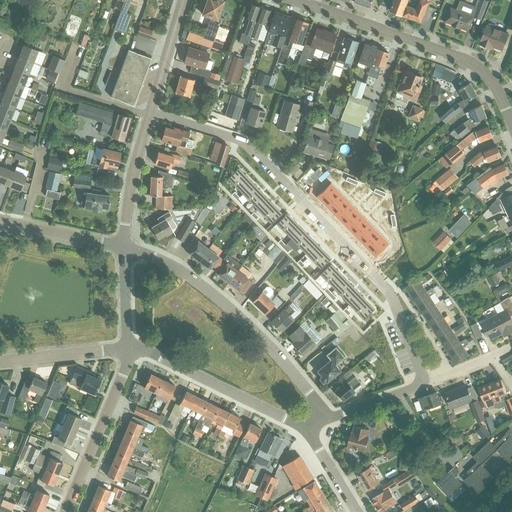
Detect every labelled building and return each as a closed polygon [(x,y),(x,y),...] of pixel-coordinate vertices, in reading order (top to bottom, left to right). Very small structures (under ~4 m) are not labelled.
[(121,8),(113,29),(125,34),(132,15),(126,12),(130,2),(136,4),(137,0),(124,0),(121,8)] [(117,0),(115,6),(121,8),(124,0),(117,0)] [(211,18),(201,46),(213,50),(220,52),(223,44),(215,42),(213,41),(220,20),(217,19),(223,1),(219,0),(207,0),(202,15),(211,18)] [(394,0),(390,10),(391,10),(392,12),(397,14),(399,13),(404,15),(413,18),(420,0),(394,0)] [(420,0),(413,18),(422,21),(426,9),(428,8),(429,4),(428,3),(429,1),(428,1),(428,0),(420,0)] [(450,8),(445,22),(453,25),(453,26),(455,26),(455,25),(458,26),(458,28),(460,29),(460,28),(468,31),(474,17),(481,20),(488,1),(485,0),(478,0),(475,7),(460,1),(456,10),(450,8)] [(250,36),(259,7),(249,4),(245,18),(249,19),(244,33),(242,33),(239,42),(247,44),(248,43),(250,36)] [(270,11),(259,7),(250,36),(257,39),(264,42),(267,32),(269,26),(265,25),(270,11)] [(290,16),(274,11),(269,26),(267,32),(275,34),(272,44),(281,47),(283,43),(284,37),(290,16)] [(285,64),(293,41),(301,44),(308,23),(297,19),(288,45),(283,44),(277,61),(285,64)] [(503,51),(509,34),(494,29),(495,27),(494,25),(490,23),(488,24),(488,26),(486,25),(479,44),(488,48),(489,46),(503,51)] [(137,34),(150,39),(152,31),(140,27),(137,34)] [(299,59),(298,64),(303,66),(305,61),(306,61),(306,59),(310,60),(313,59),(314,55),(316,56),(317,58),(319,58),(321,58),(323,50),(329,52),(335,34),(327,31),(326,32),(316,29),(310,46),(305,44),(299,59)] [(329,59),(324,74),(320,86),(326,88),(330,76),(331,76),(334,66),(342,69),(343,66),(349,69),(358,42),(344,37),(335,61),(329,59)] [(247,45),(241,43),(237,54),(243,56),(247,45)] [(248,43),(247,44),(243,58),(242,60),(249,63),(252,53),(255,45),(248,43)] [(376,51),(377,49),(365,44),(358,62),(371,66),(377,51),(376,51)] [(24,46),(19,57),(33,63),(38,51),(24,46)] [(188,48),(184,63),(191,66),(189,72),(208,78),(210,71),(213,62),(207,60),(209,54),(188,48)] [(383,68),(388,53),(377,49),(376,51),(377,51),(371,66),(368,75),(368,76),(376,79),(380,67),(383,68)] [(133,105),(150,58),(128,50),(110,97),(133,105)] [(53,56),(48,69),(60,74),(65,61),(53,56)] [(242,60),(243,58),(234,56),(226,79),(235,82),(242,60)] [(40,66),(19,57),(14,69),(28,75),(36,77),(40,66)] [(14,69),(10,80),(24,86),(28,75),(14,69)] [(445,69),(441,78),(451,83),(455,73),(445,69)] [(49,70),(45,79),(54,82),(58,74),(49,70)] [(399,86),(397,92),(404,94),(404,95),(416,100),(421,86),(419,85),(422,78),(413,74),(412,71),(408,70),(405,71),(399,86)] [(210,72),(209,78),(218,80),(220,75),(210,72)] [(269,77),(259,73),(255,84),(266,87),(269,77)] [(189,96),(194,80),(180,76),(175,92),(189,96)] [(204,77),(202,84),(217,88),(219,81),(204,77)] [(355,79),(352,87),(363,91),(366,83),(365,83),(355,79)] [(10,80),(5,92),(19,97),(25,100),(30,88),(24,86),(10,80)] [(464,100),(458,104),(441,118),(446,124),(451,120),(463,109),(469,104),(467,101),(477,96),(470,83),(459,89),(464,100)] [(434,84),(432,94),(438,95),(440,85),(434,84)] [(363,91),(352,87),(340,121),(360,128),(361,123),(369,100),(361,97),(363,91)] [(260,127),(265,112),(256,110),(260,98),(254,97),(256,91),(250,89),(247,101),(252,102),(246,123),(260,127)] [(5,92),(0,103),(15,109),(19,97),(5,92)] [(38,101),(45,104),(48,96),(41,94),(38,101)] [(231,95),(225,116),(237,120),(244,99),(231,95)] [(308,116),(312,102),(306,100),(302,114),(308,116)] [(292,132),(300,105),(284,101),(276,127),(292,132)] [(15,109),(0,103),(0,104),(0,116),(10,121),(15,109)] [(100,134),(124,141),(130,118),(79,103),(76,115),(103,123),(100,134)] [(423,110),(412,105),(407,118),(418,122),(423,110)] [(473,117),(464,123),(451,134),(457,141),(462,137),(473,128),(480,123),(479,120),(487,117),(481,105),(470,110),(473,117)] [(334,109),(332,116),(338,118),(340,112),(334,109)] [(10,121),(0,116),(0,129),(5,132),(10,121)] [(336,122),(332,133),(338,135),(341,128),(338,127),(339,123),(336,122)] [(475,130),(445,154),(453,163),(465,154),(461,150),(477,136),(480,142),(493,137),(492,135),(494,134),(492,130),(490,130),(488,126),(476,131),(475,130)] [(173,128),(173,130),(165,127),(161,140),(177,145),(175,152),(184,155),(187,148),(192,149),(194,141),(186,138),(188,132),(173,128)] [(5,132),(0,129),(0,143),(1,144),(1,143),(8,146),(21,152),(23,146),(11,141),(10,141),(3,138),(5,132)] [(311,129),(308,137),(303,151),(317,155),(327,158),(331,145),(327,143),(330,135),(311,129)] [(48,137),(45,148),(51,149),(54,138),(48,137)] [(367,152),(378,155),(382,143),(371,140),(367,152)] [(34,143),(28,141),(25,147),(31,150),(34,143)] [(213,148),(210,159),(216,161),(215,164),(224,166),(227,156),(229,147),(221,144),(220,146),(215,149),(213,148)] [(483,149),(470,160),(474,166),(486,157),(488,162),(501,157),(501,155),(502,154),(501,150),(498,150),(497,146),(484,151),(483,149)] [(121,153),(97,147),(93,164),(102,166),(102,164),(117,167),(121,153)] [(178,163),(180,157),(168,153),(167,154),(158,152),(154,164),(170,168),(172,161),(178,163)] [(63,160),(49,156),(46,169),(60,173),(63,160)] [(477,177),(466,185),(473,192),(483,185),(484,186),(485,187),(496,179),(508,174),(507,172),(509,170),(507,167),(505,167),(504,163),(491,168),(490,166),(477,177)] [(2,167),(0,172),(0,182),(8,186),(14,172),(2,167)] [(239,168),(228,179),(242,194),(253,183),(239,168)] [(440,192),(443,190),(444,191),(459,178),(450,169),(435,181),(433,183),(440,192)] [(151,176),(150,196),(156,196),(161,196),(161,188),(167,188),(171,188),(172,175),(157,170),(157,176),(151,176)] [(178,170),(176,176),(191,181),(193,175),(191,174),(178,170)] [(50,171),(45,189),(57,191),(61,174),(50,171)] [(14,172),(8,186),(21,191),(21,190),(24,181),(26,177),(14,172)] [(92,178),(75,175),(73,187),(90,189),(91,182),(92,178)] [(24,181),(21,190),(26,192),(30,183),(24,181)] [(253,183),(242,194),(257,209),(268,198),(253,183)] [(331,183),(316,197),(326,207),(340,193),(331,183)] [(467,187),(462,191),(466,195),(471,191),(467,187)] [(59,199),(61,192),(46,189),(45,196),(59,199)] [(508,189),(496,198),(497,201),(501,200),(508,216),(511,215),(511,214),(511,194),(511,195),(508,189)] [(216,190),(213,194),(220,198),(222,194),(216,190)] [(108,208),(110,196),(83,192),(82,198),(85,199),(84,208),(92,209),(92,210),(101,211),(101,207),(108,208)] [(340,193),(326,207),(336,217),(350,203),(340,193)] [(268,198),(257,209),(271,224),(283,214),(268,198)] [(350,203),(336,217),(345,227),(360,213),(350,203)] [(159,223),(151,228),(158,239),(165,235),(167,235),(171,233),(171,231),(172,231),(166,222),(172,218),(168,212),(157,219),(159,223)] [(245,213),(242,218),(250,224),(252,220),(245,213)] [(287,213),(276,224),(291,239),(302,228),(287,213)] [(360,213),(345,227),(355,237),(369,223),(360,213)] [(187,235),(195,222),(188,218),(176,238),(183,242),(187,235)] [(504,218),(497,221),(502,230),(508,227),(504,218)] [(369,223),(355,237),(365,247),(379,233),(369,223)] [(457,224),(452,230),(458,235),(464,230),(457,224)] [(302,228),(291,239),(306,254),(317,243),(302,228)] [(444,231),(433,242),(441,250),(450,241),(452,239),(444,231)] [(379,233),(365,247),(375,257),(389,243),(388,243),(379,234),(379,233)] [(390,236),(387,240),(398,252),(401,249),(390,236)] [(193,238),(185,250),(199,261),(207,248),(193,238)] [(269,239),(265,243),(270,249),(275,244),(269,239)] [(317,243),(306,254),(320,269),(332,259),(317,243)] [(207,248),(199,261),(210,269),(212,265),(216,269),(223,260),(207,248)] [(281,250),(272,260),(277,264),(285,255),(281,250)] [(223,260),(216,269),(221,272),(218,275),(229,283),(241,266),(232,258),(227,255),(223,260)] [(499,272),(511,264),(511,255),(495,264),(499,272)] [(286,257),(276,267),(281,271),(291,261),(286,257)] [(331,263),(320,274),(334,290),(346,279),(331,263)] [(241,266),(229,283),(243,294),(252,282),(248,279),(252,274),(241,266)] [(487,278),(491,287),(500,283),(495,274),(487,278)] [(303,277),(298,282),(301,285),(302,284),(306,280),(303,277)] [(420,279),(406,287),(415,300),(428,292),(423,284),(428,282),(427,281),(424,277),(420,280),(420,279)] [(308,279),(302,285),(307,290),(313,285),(308,279)] [(346,279),(334,290),(349,305),(360,294),(346,279)] [(510,293),(507,285),(497,289),(500,297),(510,293)] [(266,287),(262,292),(252,302),(265,314),(272,305),(277,310),(286,301),(278,293),(275,297),(272,294),(273,293),(272,291),(269,287),(266,287)] [(298,288),(289,298),(294,303),(303,293),(298,288)] [(428,292),(415,300),(423,313),(436,305),(431,296),(435,293),(432,289),(428,292)] [(360,294),(349,305),(364,320),(375,309),(360,294)] [(511,315),(511,304),(508,298),(499,303),(504,311),(482,322),(491,339),(503,333),(505,336),(511,332),(511,318),(511,316),(511,315)] [(292,303),(289,306),(289,305),(272,321),(281,331),(293,319),(301,312),(292,303)] [(436,305),(423,313),(431,326),(445,317),(436,305)] [(325,322),(333,332),(347,319),(338,309),(332,314),(325,322)] [(445,317),(431,326),(440,339),(453,330),(445,317)] [(348,320),(333,332),(337,337),(352,325),(348,320)] [(481,331),(477,323),(471,325),(471,326),(474,333),(481,331)] [(320,338),(311,328),(305,333),(300,326),(289,335),(295,342),(293,344),(302,355),(320,338)] [(461,343),(453,330),(440,339),(448,351),(461,343)] [(461,343),(448,351),(457,365),(470,356),(464,347),(469,344),(466,339),(461,343)] [(335,365),(344,357),(335,347),(326,354),(331,360),(317,371),(327,383),(341,371),(335,365)] [(373,352),(365,358),(369,363),(377,356),(373,352)] [(511,355),(502,361),(505,367),(511,362),(511,355)] [(94,394),(100,380),(86,374),(88,371),(77,366),(69,383),(94,394)] [(156,393),(163,380),(151,374),(144,388),(156,393)] [(352,377),(346,381),(342,376),(336,382),(339,386),(334,391),(343,401),(355,391),(360,387),(359,385),(361,383),(355,376),(353,378),(352,377)] [(31,383),(25,380),(18,397),(24,400),(28,389),(37,392),(34,401),(38,403),(46,382),(33,377),(31,383)] [(163,380),(156,393),(168,399),(175,386),(163,380)] [(487,385),(478,389),(482,400),(491,396),(494,404),(496,407),(498,408),(505,405),(509,415),(511,413),(511,396),(511,397),(509,398),(501,380),(487,385)] [(0,403),(2,404),(0,409),(0,410),(9,413),(13,398),(6,395),(6,392),(8,385),(0,383),(0,403)] [(452,408),(471,401),(466,386),(446,393),(452,408)] [(50,389),(47,395),(58,400),(60,394),(50,389)] [(191,408),(197,397),(186,391),(179,405),(175,403),(170,414),(178,418),(184,405),(191,408)] [(423,410),(440,404),(436,393),(419,399),(423,410)] [(45,397),(43,403),(50,406),(52,400),(45,397)] [(208,402),(197,397),(191,408),(198,412),(193,422),(197,424),(208,402)] [(478,422),(485,419),(478,401),(471,404),(478,422)] [(213,419),(218,407),(208,402),(197,424),(196,427),(204,431),(206,432),(213,419)] [(63,425),(76,431),(81,418),(76,416),(78,410),(67,405),(64,411),(68,413),(63,425)] [(144,417),(147,409),(137,405),(133,413),(144,417)] [(230,413),(218,407),(213,419),(218,421),(216,424),(223,427),(230,413)] [(40,408),(38,415),(45,417),(47,411),(40,408)] [(147,409),(144,417),(157,422),(162,425),(166,416),(161,413),(160,415),(147,409)] [(230,413),(223,427),(221,430),(218,435),(222,437),(225,432),(232,436),(233,434),(239,437),(245,425),(239,422),(240,418),(230,413)] [(403,413),(397,416),(403,428),(410,424),(403,413)] [(40,425),(44,418),(39,416),(35,423),(40,425)] [(130,420),(125,431),(138,436),(140,431),(143,432),(144,431),(151,434),(155,426),(132,416),(130,420)] [(0,422),(0,424),(8,426),(9,421),(1,418),(0,422)] [(54,436),(52,442),(63,447),(65,442),(70,444),(76,431),(63,425),(57,423),(55,429),(60,432),(58,438),(54,436)] [(255,442),(262,429),(250,423),(240,444),(245,446),(249,438),(255,442)] [(367,436),(369,430),(354,426),(353,432),(351,431),(348,446),(365,451),(368,436),(367,436)] [(477,432),(484,439),(490,433),(483,426),(477,432)] [(0,433),(8,436),(10,429),(0,427),(0,433)] [(193,433),(201,437),(204,431),(196,427),(193,433)] [(218,435),(221,430),(216,427),(213,433),(211,432),(208,437),(216,441),(218,435)] [(494,446),(493,446),(497,450),(509,462),(511,459),(511,431),(510,429),(506,433),(506,434),(494,446)] [(125,431),(121,442),(133,447),(144,452),(146,453),(148,449),(141,446),(144,439),(138,436),(125,431)] [(476,432),(469,435),(472,444),(479,441),(476,432)] [(257,454),(254,459),(257,461),(260,456),(261,456),(268,460),(271,454),(274,456),(282,440),(274,435),(273,436),(268,433),(260,449),(257,454)] [(181,440),(187,443),(190,437),(184,435),(181,440)] [(489,441),(472,457),(477,462),(477,461),(478,462),(493,446),(494,446),(489,441)] [(133,447),(121,442),(116,453),(128,458),(131,452),(142,457),(144,452),(133,447)] [(30,449),(26,460),(35,464),(40,467),(44,468),(58,474),(62,463),(59,462),(62,456),(51,451),(48,457),(39,453),(40,451),(31,447),(30,449)] [(396,448),(385,455),(388,460),(399,453),(396,448)] [(128,458),(116,453),(111,464),(137,475),(146,478),(148,473),(137,468),(137,469),(126,464),(128,458)] [(289,477),(306,466),(299,455),(282,465),(289,477)] [(401,459),(400,471),(408,471),(409,459),(401,459)] [(469,477),(464,481),(477,494),(493,478),(481,465),(478,462),(477,461),(477,462),(466,473),(469,477)] [(35,464),(32,471),(39,474),(37,479),(53,486),(58,474),(44,468),(40,467),(35,464)] [(111,464),(106,476),(118,481),(121,476),(134,481),(137,475),(111,464)] [(237,479),(238,480),(237,483),(240,485),(242,481),(247,484),(253,470),(243,466),(237,479)] [(313,477),(306,466),(289,477),(295,488),(313,477)] [(367,491),(379,483),(370,468),(358,476),(367,491)] [(453,468),(436,484),(448,497),(461,485),(453,477),(458,473),(453,468)] [(408,471),(395,479),(401,488),(413,480),(408,471)] [(266,500),(276,478),(265,473),(256,495),(266,500)] [(0,481),(8,484),(9,482),(11,477),(1,474),(0,474),(0,481)] [(12,474),(11,477),(9,482),(15,485),(19,477),(12,474)] [(382,486),(385,491),(396,484),(393,479),(382,486)] [(314,480),(298,489),(305,500),(321,491),(314,480)] [(124,488),(139,494),(141,487),(127,481),(124,488)] [(415,487),(418,493),(424,489),(420,483),(415,487)] [(99,485),(94,497),(106,501),(110,490),(99,485)] [(114,497),(119,500),(123,490),(114,487),(112,491),(116,493),(114,497)] [(397,502),(389,489),(372,499),(379,511),(380,511),(391,506),(397,502)] [(23,491),(21,496),(44,506),(49,495),(37,490),(35,496),(23,491)] [(426,490),(421,494),(424,499),(430,495),(426,490)] [(308,506),(304,509),(305,511),(309,511),(316,508),(327,501),(321,491),(305,500),(308,506)] [(415,495),(400,505),(404,511),(420,503),(415,495)] [(41,511),(44,506),(21,496),(18,503),(30,507),(27,511),(41,511)] [(94,497),(89,508),(99,511),(110,511),(106,510),(106,509),(103,508),(104,506),(106,501),(94,497)] [(3,500),(0,506),(12,511),(15,504),(3,500)] [(333,511),(327,501),(316,508),(317,511),(333,511)]
